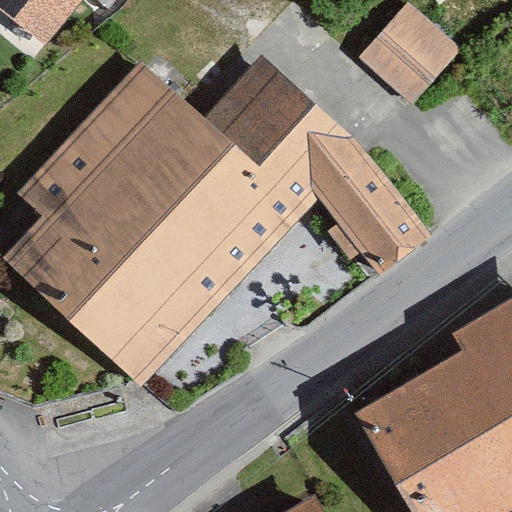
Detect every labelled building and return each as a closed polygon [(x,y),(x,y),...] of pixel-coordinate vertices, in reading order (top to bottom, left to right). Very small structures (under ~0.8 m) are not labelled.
[(0,0),(0,6),(46,42),(78,0),(0,0)] [(411,0),(360,55),(416,106),(466,51),(411,0)] [(44,215),(5,255),(142,382),(321,200),(383,271),(432,231),(355,137),(263,57),(204,119),(145,62),(19,190),(44,215)] [(463,350),(356,413),(416,511),(500,511),(511,505),(511,298),(454,334),(463,350)] [(331,511),(321,493),(287,511),(331,511)]
